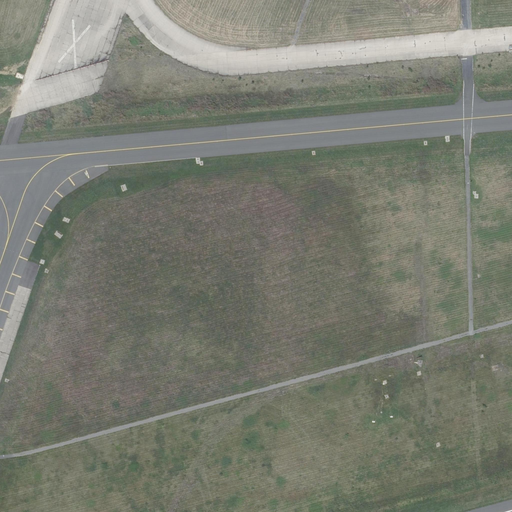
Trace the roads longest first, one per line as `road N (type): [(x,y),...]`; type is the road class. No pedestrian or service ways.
road 1 (track): [(471,333),(0,457)]
road 2 (track): [(465,0),(471,333)]
